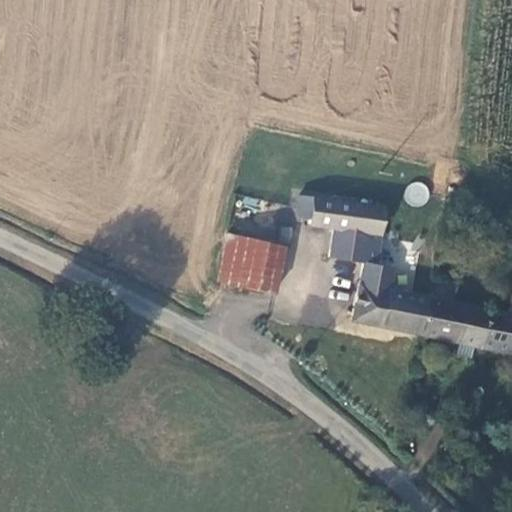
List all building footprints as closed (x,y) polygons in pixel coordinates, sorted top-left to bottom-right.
[(327,179),(325,188),(344,189),(345,183),(327,179)] [(425,201),(424,184),(406,185),(407,202),(425,201)] [(344,189),(325,188),(324,197),(341,202),(344,189)] [(364,233),(359,256),(375,259),(386,212),(341,202),(324,197),(306,193),(301,214),(314,216),(313,221),(341,227),(364,233)] [(331,274),(353,279),(359,256),(364,233),(341,227),(331,274)] [(219,281),(249,288),(258,242),(230,235),(219,281)] [(258,242),(249,288),(273,293),(284,249),(258,242)] [(353,279),(360,279),(369,281),(375,259),(359,256),(353,279)] [(438,278),(434,294),(454,299),(457,284),(438,278)] [(415,330),(424,292),(369,281),(360,279),(350,315),(393,325),(392,334),(405,336),(407,328),(415,330)] [(434,294),(424,292),(415,330),(453,339),(451,352),(469,357),(472,343),(511,352),(511,293),(508,312),(454,299),(434,294)] [(439,412),(428,404),(419,415),(430,424),(439,412)] [(511,414),(508,410),(503,407),(497,407),(491,411),(491,416),(493,422),(498,425),(504,426),(508,424),(511,419),(511,414)]
